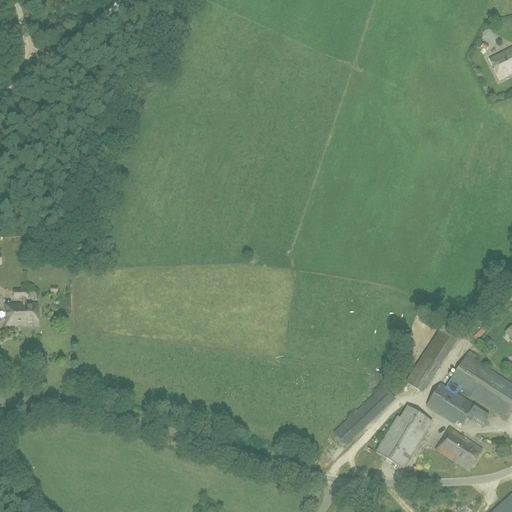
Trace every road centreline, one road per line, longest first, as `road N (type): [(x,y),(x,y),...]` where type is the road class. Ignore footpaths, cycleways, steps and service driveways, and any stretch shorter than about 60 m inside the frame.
road 1 (unclassified): [(337,481),(95,410),(0,401)]
road 2 (unclassified): [(337,481),(470,481),(511,471)]
